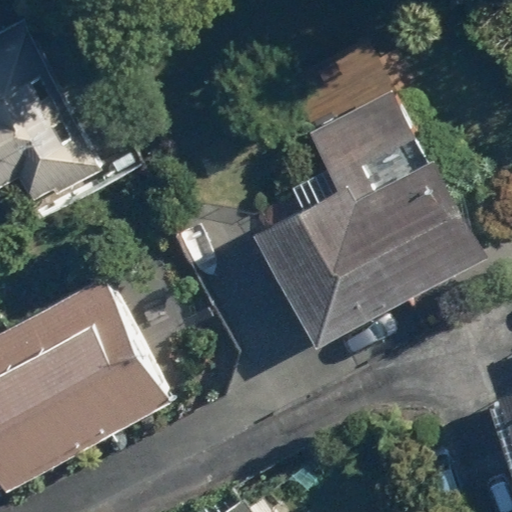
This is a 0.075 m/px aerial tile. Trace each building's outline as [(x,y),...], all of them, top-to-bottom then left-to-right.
[(39,198),(105,165),(30,16),(0,30),(0,186),(27,173),(39,198)] [(344,185),(262,224),(317,339),(492,252),(444,156),(436,160),(400,84),(316,126),(344,185)] [(0,489),(176,400),(110,272),(0,327),(0,489)] [(511,382),(502,385),(511,416),(511,382)] [(263,511),(248,489),(212,511),(263,511)]
